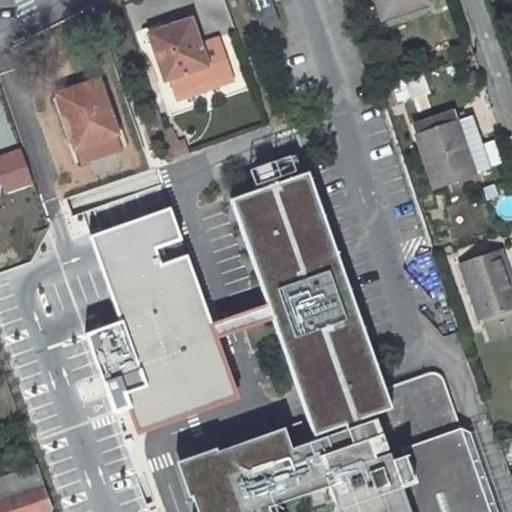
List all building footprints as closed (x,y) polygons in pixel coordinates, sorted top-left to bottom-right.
[(270,0),(251,0),(260,22),(276,16),(270,0)] [(376,0),(386,28),(433,12),(428,0),(376,0)] [(200,47),(190,20),(149,34),(165,80),(170,78),(177,99),(231,82),(224,60),(206,66),(200,47)] [(218,41),(200,47),(206,66),(224,60),(218,41)] [(118,134),(99,80),(57,96),(75,149),(118,134)] [(417,137),(434,188),(474,174),(466,151),(482,146),(472,116),(457,122),(454,115),(414,130),(417,137)] [(466,151),(474,174),(490,169),(482,146),(466,151)] [(251,170),(258,190),(296,177),(289,156),(251,170)] [(228,201),(294,388),(372,362),(306,174),(296,177),(258,190),(228,201)] [(34,277),(0,290),(0,328),(68,511),(163,511),(64,202),(34,277)] [(163,211),(85,240),(91,257),(154,428),(172,421),(230,399),(169,230),(163,211)] [(207,243),(232,236),(225,213),(200,220),(207,243)] [(511,286),(500,250),(460,263),(478,321),(481,320),(488,338),(511,330),(511,286)] [(372,362),(294,388),(298,401),(304,417),(381,389),(377,375),(372,362)] [(296,446),(289,425),(201,456),(186,488),(194,511),(490,511),(462,428),(461,428),(444,382),(442,378),(441,376),(438,375),(436,373),(433,373),(430,372),(427,373),(399,383),(381,389),(304,417),(310,436),(333,428),(334,432),(296,446)] [(462,428),(490,511),(498,511),(469,425),(462,428)] [(0,504),(46,489),(38,467),(0,479),(0,504)] [(0,504),(0,511),(44,511),(53,509),(46,489),(0,504)]
